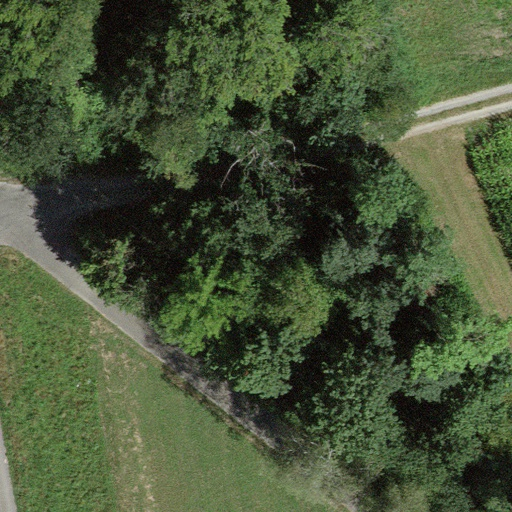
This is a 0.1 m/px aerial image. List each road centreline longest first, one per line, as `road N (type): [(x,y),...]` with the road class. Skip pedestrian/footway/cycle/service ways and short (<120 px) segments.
road 1 (track): [(0,186),(105,196),(511,89)]
road 2 (residential): [(0,227),(387,511)]
